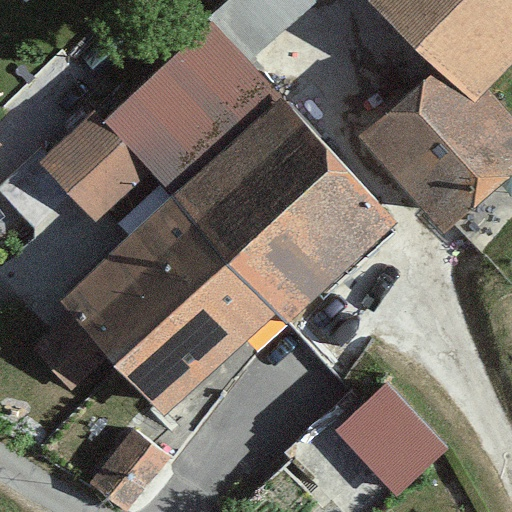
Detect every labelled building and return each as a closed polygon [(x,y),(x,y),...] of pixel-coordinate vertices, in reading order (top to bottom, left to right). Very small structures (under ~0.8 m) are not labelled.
[(511,0),(388,0),(448,61),(472,85),(511,45),(511,0)] [(209,2),(38,162),(101,230),(44,283),(159,406),(272,301),(283,313),(400,205),(209,2)] [(448,61),(371,136),(451,217),(511,157),(511,125),(472,85),(448,61)] [(377,377),(332,418),(392,483),(437,442),(377,377)] [(165,457),(133,433),(98,480),(129,503),(165,457)]
